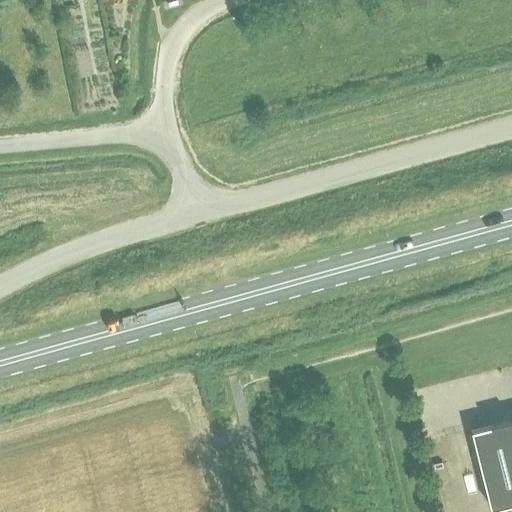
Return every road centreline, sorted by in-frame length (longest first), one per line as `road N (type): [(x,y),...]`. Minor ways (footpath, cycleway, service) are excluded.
road 1 (primary): [(0,363),(511,223)]
road 2 (residential): [(190,215),(511,127)]
road 3 (unclassified): [(0,285),(62,253),(190,215)]
road 4 (unclassified): [(167,131),(0,146)]
road 5 (unclassified): [(167,131),(163,91),(173,40),(228,0)]
